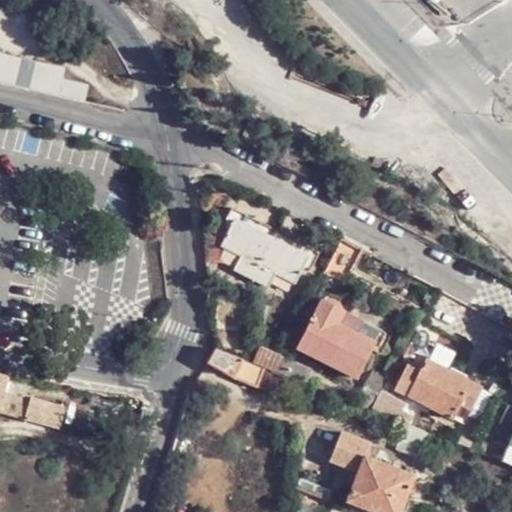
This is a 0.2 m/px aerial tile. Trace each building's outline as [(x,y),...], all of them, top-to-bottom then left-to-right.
[(0,85),(85,105),(89,85),(63,79),(65,69),(0,54),(0,85)] [(244,254),(278,272),(298,282),(311,257),(237,220),(225,245),(244,254)] [(364,249),(341,238),(325,269),(347,281),(364,249)] [(270,285),(278,272),(244,254),(237,268),(270,285)] [(161,282),(151,283),(153,298),(162,297),(161,282)] [(360,376),(378,341),(340,320),(347,309),(325,297),(301,344),(360,376)] [(340,320),(378,341),(384,329),(347,309),(340,320)] [(268,368),(218,349),(209,363),(229,374),(260,387),(268,368)] [(464,399),(472,382),(427,357),(421,368),(411,388),(409,392),(454,416),(464,399)] [(289,376),(311,385),(317,372),(294,362),(289,376)] [(411,388),(421,368),(412,363),(402,383),(411,388)] [(488,390),(472,382),(464,399),(478,408),(488,390)] [(359,404),(371,408),(379,392),(367,386),(359,404)] [(406,398),(383,387),(379,392),(371,408),(395,418),(406,398)] [(10,418),(58,431),(63,409),(32,400),(29,408),(13,405),(10,418)] [(1,401),(0,404),(0,415),(10,418),(13,405),(1,401)] [(510,436),(511,432),(511,403),(497,429),(510,436)] [(468,446),(474,436),(463,430),(456,442),(468,446)] [(384,511),(404,511),(418,474),(370,453),(375,443),(345,431),(334,458),(361,470),(350,499),(384,511)] [(489,443),(474,436),(468,446),(483,452),(489,443)] [(511,463),(511,443),(503,460),(511,463)] [(299,487),(329,499),(333,491),(303,478),(299,487)]
